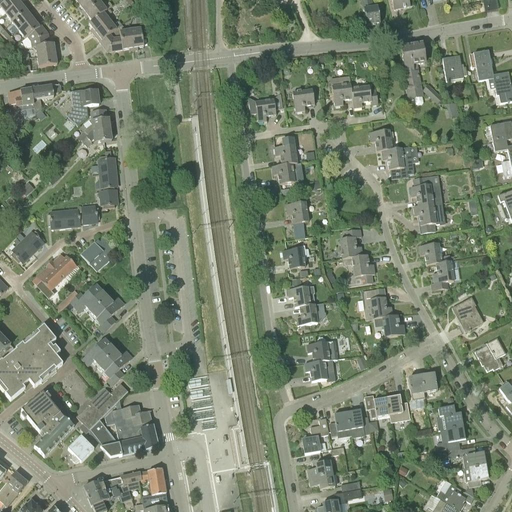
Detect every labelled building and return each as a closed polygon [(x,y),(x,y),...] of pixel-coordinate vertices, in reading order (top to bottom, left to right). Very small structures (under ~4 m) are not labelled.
[(18,0),(17,1),(16,0),(9,0),(0,7),(0,9),(6,17),(22,3),(19,0),(18,0)] [(83,16),(100,3),(97,0),(87,0),(79,6),(82,11),(80,13),(83,16)] [(368,2),(367,0),(360,0),(362,13),(363,13),(364,20),(365,28),(379,26),(377,8),(372,9),(371,1),(368,2)] [(390,0),(393,12),(410,8),(407,0),(390,0)] [(12,25),(27,13),(23,8),(25,7),(22,3),(6,17),(12,25)] [(104,8),(100,3),(83,16),(86,20),(88,18),(91,23),(108,10),(112,8),(109,4),(104,8)] [(95,38),(112,25),(106,18),(111,14),(108,10),(91,23),(88,25),(92,30),(90,32),(95,38)] [(30,17),(27,13),(12,25),(18,33),(35,20),(32,16),(30,17)] [(24,41),(27,39),(41,28),(35,20),(18,33),(24,41)] [(107,54),(123,51),(119,23),(113,27),(116,31),(99,44),(107,54)] [(125,32),(119,23),(123,51),(128,50),(129,53),(133,52),(129,31),(125,32)] [(133,52),(137,51),(137,49),(143,48),(142,37),(148,37),(146,24),(139,25),(140,29),(129,31),(133,52)] [(99,44),(116,31),(113,27),(112,25),(95,38),(99,44)] [(31,49),(35,48),(49,46),(48,36),(41,28),(27,39),(31,43),(31,49)] [(7,41),(10,38),(3,30),(0,33),(7,41)] [(54,51),(53,45),(49,46),(35,48),(37,58),(58,55),(57,51),(54,51)] [(417,67),(425,66),(421,46),(410,48),(412,58),(410,58),(412,67),(413,74),(415,73),(417,86),(422,92),(417,67)] [(412,67),(410,58),(412,58),(410,48),(400,50),(408,102),(423,99),(422,92),(417,86),(415,73),(413,74),(412,67)] [(493,78),(488,53),(469,57),(472,70),(475,70),(478,84),(493,82),(493,81),(492,78),(493,78)] [(38,69),(57,66),(56,60),(58,60),(58,55),(37,58),(38,69)] [(446,84),(463,81),(459,58),(442,61),(446,84)] [(24,73),(30,72),(29,60),(22,61),(24,73)] [(263,75),(272,74),(271,64),(262,65),(263,75)] [(496,107),(511,103),(511,96),(508,75),(493,78),(492,78),(493,81),(493,82),(496,99),(495,99),(496,107)] [(351,90),(349,79),(330,82),(334,108),(343,107),(342,103),(352,101),(351,90)] [(41,112),(40,101),(53,99),(53,96),(60,95),(59,87),(52,88),(52,89),(31,92),(32,103),(33,102),(33,107),(34,107),(35,116),(41,112)] [(369,93),(369,88),(351,90),(352,101),(353,111),(362,110),(361,105),(371,103),(372,107),(378,106),(376,91),(369,93)] [(438,108),(444,101),(429,88),(423,94),(438,108)] [(304,116),(304,113),(313,111),(312,101),(315,101),(314,89),(305,90),(306,95),(290,97),(293,117),(304,116)] [(32,103),(31,92),(20,93),(20,92),(9,94),(10,106),(15,106),(16,110),(33,107),(33,102),(32,103)] [(83,95),(82,92),(71,94),(73,111),(66,117),(77,129),(90,118),(88,108),(99,107),(97,93),(83,95)] [(282,111),(280,97),(278,97),(274,102),(255,105),(250,101),(248,101),(250,117),(256,116),(258,124),(266,123),(266,119),(276,117),(275,112),(282,111)] [(449,120),(459,117),(456,104),(446,107),(449,120)] [(106,120),(105,112),(90,114),(91,121),(83,126),(87,131),(77,139),(82,143),(86,139),(87,138),(92,134),(110,132),(108,120),(106,120)] [(511,141),(511,133),(510,124),(485,129),(487,138),(491,137),(494,155),(507,152),(508,152),(507,149),(506,142),(511,141)] [(111,142),(110,132),(92,134),(87,138),(86,139),(92,144),(93,141),(94,145),(111,142)] [(392,152),(389,133),(369,136),(370,145),(375,145),(376,154),(401,151),(401,150),(392,152)] [(297,166),(294,147),(274,150),(276,159),(280,158),(281,168),(291,166),(291,167),(292,167),(297,166)] [(404,171),(401,151),(376,154),(376,155),(381,155),(382,164),(387,163),(388,173),(404,171)] [(110,163),(110,158),(99,159),(99,162),(97,163),(98,176),(115,174),(114,163),(110,163)] [(291,167),(291,166),(281,168),(272,170),(273,178),(278,178),(279,188),(295,186),(292,167),(291,167)] [(53,186),(61,179),(58,176),(54,172),(47,180),(53,186)] [(100,193),(114,192),(113,186),(116,186),(115,174),(98,176),(100,193)] [(442,205),(439,186),(438,179),(412,182),(413,189),(409,190),(411,200),(416,199),(416,208),(442,205)] [(311,192),(320,191),(318,184),(310,185),(311,192)] [(25,199),(33,191),(27,185),(19,192),(25,199)] [(114,210),(114,204),(117,204),(116,192),(114,192),(100,193),(99,194),(100,208),(102,207),(103,211),(114,210)] [(511,193),(496,200),(499,207),(503,205),(511,227),(511,193)] [(309,224),(306,205),(285,208),(287,216),(291,216),(293,226),(309,224)] [(445,227),(442,205),(416,208),(412,208),(414,219),(418,218),(419,227),(418,227),(420,236),(435,234),(434,226),(439,225),(439,228),(445,227)] [(95,210),(94,207),(80,209),(80,212),(82,225),(82,227),(94,225),(94,221),(99,221),(98,210),(95,210)] [(77,213),(77,211),(63,212),(65,230),(77,229),(76,225),(82,225),(80,212),(77,213)] [(65,230),(63,212),(49,214),(50,217),(46,217),(48,228),(53,228),(54,231),(65,230)] [(356,250),(354,240),(360,239),(359,231),(346,233),(347,241),(339,242),(341,262),(351,260),(351,261),(352,261),(352,260),(366,258),(361,258),(360,249),(356,250)] [(33,235),(31,233),(21,243),(33,256),(41,248),(39,245),(43,241),(35,233),(33,235)] [(117,255),(103,240),(99,243),(100,245),(97,247),(93,244),(80,256),(89,266),(96,274),(117,255)] [(25,264),(33,256),(21,243),(11,253),(13,255),(10,257),(18,265),(22,261),(25,264)] [(441,261),(439,246),(418,248),(420,259),(424,258),(425,268),(435,266),(452,264),(451,259),(441,261)] [(291,249),(291,252),(282,253),(283,262),(287,261),(289,272),(305,269),(304,262),(306,262),(303,247),(291,249)] [(64,261),(61,257),(53,265),(51,263),(46,268),(47,270),(39,277),(32,284),(42,295),(47,290),(50,294),(76,269),(67,259),(64,261)] [(368,268),(366,258),(352,260),(352,261),(351,261),(353,277),(347,282),(348,289),(373,286),(372,277),(374,277),(372,267),(368,268)] [(431,293),(436,293),(448,291),(447,284),(454,283),(451,264),(452,264),(435,266),(436,276),(431,277),(433,285),(430,286),(431,293)] [(112,305),(96,288),(80,303),(76,299),(69,305),(103,335),(115,324),(111,319),(123,307),(117,300),(112,305)] [(309,308),(307,290),(287,292),(288,301),(293,300),(294,310),(299,309),(299,310),(310,308),(314,307),(309,308)] [(386,311),(385,301),(383,291),(363,294),(366,323),(372,322),(381,320),(381,321),(382,321),(382,320),(392,319),(391,310),(386,311)] [(483,325),(474,309),(475,308),(471,300),(451,311),(455,319),(457,318),(460,323),(458,324),(465,335),(483,325)] [(296,328),(316,325),(315,318),(324,317),(322,306),(314,307),(310,308),(299,310),(300,319),(295,320),(296,328)] [(398,329),(397,318),(392,319),(382,320),(382,321),(381,321),(384,340),(404,338),(402,328),(398,329)] [(53,349),(50,347),(55,342),(43,327),(36,333),(38,336),(24,347),(23,346),(5,362),(5,361),(3,363),(0,364),(0,385),(7,394),(4,396),(10,403),(25,391),(23,388),(29,383),(34,390),(41,384),(39,381),(53,370),(55,372),(62,366),(56,358),(60,354),(55,348),(53,349)] [(0,359),(3,362),(2,363),(1,362),(0,363),(0,364),(3,363),(5,361),(5,362),(23,346),(22,345),(15,351),(15,352),(14,352),(10,348),(10,347),(0,336),(0,359)] [(120,359),(104,341),(82,362),(111,388),(123,377),(118,373),(131,360),(125,354),(120,359)] [(505,356),(496,341),(486,346),(487,347),(485,348),(484,346),(481,347),(483,350),(474,354),(479,362),(478,362),(479,364),(480,364),(482,368),(483,367),(487,374),(492,371),(493,373),(500,370),(495,361),(505,356)] [(336,362),(334,344),(306,347),(307,356),(312,355),(313,365),(314,365),(323,364),(336,362)] [(323,364),(314,365),(313,365),(303,366),(304,375),(309,374),(310,384),(325,383),(323,364)] [(423,395),(437,393),(434,376),(421,378),(423,395)] [(410,397),(423,395),(421,378),(407,381),(410,397)] [(511,390),(507,384),(498,391),(509,405),(505,408),(511,416),(511,390)] [(89,432),(103,419),(109,412),(128,394),(120,386),(110,396),(104,391),(76,419),(84,427),(89,432)] [(61,421),(58,417),(60,416),(42,395),(21,413),(43,440),(33,450),(44,460),(74,428),(63,418),(61,421)] [(373,404),(373,399),(364,400),(366,412),(369,412),(371,421),(389,417),(386,401),(373,404)] [(401,406),(399,399),(386,401),(389,417),(390,425),(409,422),(407,405),(401,406)] [(109,412),(103,419),(105,427),(114,425),(117,437),(150,429),(147,414),(139,415),(137,408),(111,414),(109,412)] [(454,417),(453,409),(438,411),(439,419),(436,420),(438,433),(439,433),(461,429),(459,416),(454,417)] [(361,420),(360,413),(347,415),(350,432),(363,430),(364,437),(370,436),(367,419),(361,420)] [(351,438),(350,432),(347,415),(334,418),(335,425),(328,426),(331,439),(337,438),(337,441),(351,438)] [(103,419),(89,432),(111,460),(117,455),(118,459),(121,458),(158,449),(153,428),(150,429),(117,437),(108,439),(105,427),(103,419)] [(305,457),(320,454),(318,439),(329,437),(326,421),(319,423),(320,428),(310,430),(312,440),(305,441),(306,448),(303,449),(305,457)] [(85,437),(89,432),(84,427),(80,431),(85,437)] [(458,452),(456,443),(463,442),(461,429),(439,433),(442,447),(444,447),(445,452),(447,451),(447,454),(458,452)] [(81,463),(93,451),(82,439),(83,438),(81,436),(76,440),(77,441),(68,451),(73,456),(71,458),(71,461),(73,463),(75,464),(78,464),(80,462),(81,463)] [(342,461),(341,456),(344,455),(343,449),(330,452),(331,458),(332,458),(333,463),(342,461)] [(474,450),(458,452),(447,454),(448,461),(462,459),(464,471),(485,468),(482,454),(475,456),(474,450)] [(395,472),(397,463),(385,461),(383,469),(395,472)] [(309,480),(332,476),(330,463),(315,466),(316,470),(308,472),(309,480)] [(404,478),(408,471),(401,467),(397,475),(404,478)] [(467,484),(468,490),(471,490),(481,488),(480,482),(487,481),(485,468),(464,471),(463,471),(465,484),(467,484)] [(139,474),(141,483),(148,482),(151,498),(141,499),(143,511),(141,511),(147,511),(167,508),(165,496),(161,471),(139,474)] [(139,475),(119,480),(123,490),(125,490),(125,491),(128,490),(129,492),(139,490),(138,484),(141,483),(139,474),(139,475)] [(0,503),(7,509),(27,485),(15,475),(0,493),(0,503)] [(335,489),(332,476),(309,480),(311,489),(319,487),(320,491),(335,489)] [(119,480),(101,484),(83,489),(87,500),(105,493),(117,488),(118,492),(123,490),(119,480)] [(340,487),(341,494),(354,492),(360,491),(359,483),(340,487)] [(473,500),(465,495),(451,486),(444,496),(440,494),(436,500),(439,502),(455,511),(458,511),(464,502),(470,506),(473,500)] [(118,492),(117,488),(105,493),(87,500),(91,509),(92,509),(93,511),(105,511),(102,504),(119,498),(122,505),(131,501),(129,492),(128,490),(125,491),(125,490),(123,490),(118,492)] [(384,504),(393,503),(391,491),(383,493),(384,504)] [(314,511),(338,511),(337,502),(322,505),(323,510),(314,511)] [(455,511),(439,502),(433,511),(428,511),(427,511),(426,511),(455,511)] [(36,508),(31,503),(27,507),(27,506),(21,511),(41,511),(43,511),(39,507),(38,508),(37,507),(36,508)]
